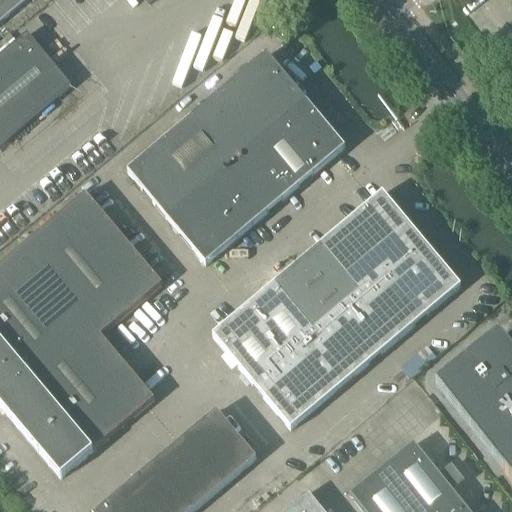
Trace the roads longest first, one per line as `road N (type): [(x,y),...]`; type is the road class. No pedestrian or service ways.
road 1 (unknown): [(445,90),(404,141),(183,346),(166,411),(89,505),(75,511),(61,502),(0,432)]
road 2 (unknown): [(211,0),(38,142)]
road 3 (unclassified): [(511,176),(386,12)]
